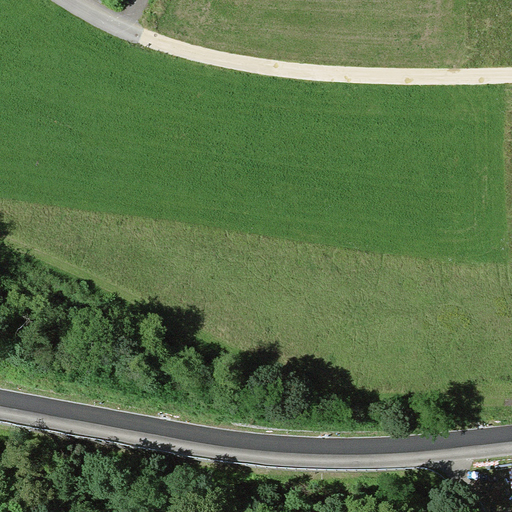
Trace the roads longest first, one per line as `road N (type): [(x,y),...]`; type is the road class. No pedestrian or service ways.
road 1 (secondary): [(511,441),(310,452),(178,440),(0,407)]
road 2 (residential): [(511,66),(417,70),(275,61),(144,37),(73,0)]
